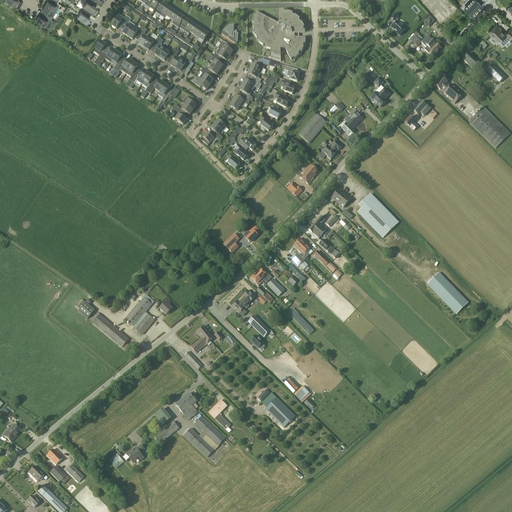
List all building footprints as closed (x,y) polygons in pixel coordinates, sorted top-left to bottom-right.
[(94,10),(96,8),(86,1),(87,0),(80,0),(81,0),(82,1),(81,2),(81,3),(81,5),(82,6),(83,6),(93,13),(95,10),(94,10)] [(155,0),(148,0),(145,5),(150,8),(155,0)] [(154,11),(156,9),(160,2),(157,0),(155,0),(150,8),(154,11)] [(471,0),(465,8),(473,16),(482,6),(475,0),(471,0)] [(60,5),(57,3),(54,1),(52,3),(47,1),(45,6),(56,12),(60,5)] [(156,12),(160,15),(166,6),(162,3),(156,12)] [(51,20),(56,12),(45,6),(42,11),(46,13),(45,16),(51,20)] [(171,9),(166,6),(160,15),(165,18),(166,17),(171,9)] [(175,12),(171,9),(166,17),(171,20),(175,12)] [(88,17),(90,14),(84,10),(82,13),(80,12),(77,17),(80,19),(86,23),(90,18),(88,17)] [(143,22),(145,19),(134,11),(131,14),(143,22)] [(180,15),(175,12),(171,20),(173,21),(172,23),(174,24),(180,15)] [(278,12),(279,24),(278,24),(278,25),(254,12),(253,22),(252,22),(254,31),(252,32),(257,40),(256,40),(261,48),(263,47),(271,50),(269,58),(281,62),(280,50),(285,49),(292,63),(299,55),(300,56),(304,48),(305,48),(305,39),(297,39),(297,34),(307,32),(301,24),(302,23),(295,17),(296,16),(287,13),(287,12),(278,12)] [(406,30),(397,23),(399,21),(397,19),(399,17),(396,14),(391,20),(396,24),(392,28),(396,32),(396,33),(400,36),(406,30)] [(121,22),(125,24),(129,18),(126,16),(124,19),(118,15),(111,26),(116,29),(121,22)] [(185,18),(180,15),(174,24),(174,25),(179,28),(180,26),(185,18)] [(35,20),(36,20),(36,21),(44,26),(46,27),(49,22),(51,20),(45,16),(43,18),(39,16),(37,18),(36,18),(35,20)] [(131,19),(129,18),(125,24),(128,26),(123,34),(128,37),(135,26),(129,23),(131,19)] [(180,28),(185,31),(191,22),(186,19),(181,27),(180,28)] [(429,28),(433,24),(427,19),(423,23),(429,28)] [(195,25),(191,22),(185,31),(189,34),(190,33),(195,25)] [(503,47),(510,39),(511,37),(511,30),(511,29),(506,34),(497,24),(488,33),(503,47)] [(199,29),(195,25),(190,33),(195,36),(199,29)] [(223,31),(221,35),(236,45),(237,43),(238,34),(237,33),(237,32),(236,31),(235,32),(234,31),(235,25),(234,25),(233,25),(232,26),(231,26),(230,26),(229,26),(228,27),(227,27),(226,28),(225,29),(224,30),(223,31)] [(137,32),(141,35),(145,29),(142,27),(140,30),(135,26),(128,37),(132,40),(137,32)] [(204,32),(199,29),(195,36),(199,39),(204,32)] [(209,35),(204,32),(199,39),(204,42),(209,35)] [(139,44),(144,47),(149,39),(144,36),(139,44)] [(413,36),(409,41),(412,43),(417,47),(421,42),(420,42),(413,36)] [(421,42),(421,43),(424,46),(426,48),(430,52),(436,44),(430,39),(426,36),(421,42)] [(151,37),(149,39),(144,47),(148,51),(154,43),(154,44),(157,45),(161,39),(158,38),(156,41),(151,37)] [(97,59),(100,61),(104,55),(101,53),(101,52),(106,45),(101,42),(95,50),(96,50),(94,52),(99,56),(97,59)] [(218,49),(219,49),(229,57),(233,52),(228,49),(230,46),(224,42),(222,45),(221,44),(218,49)] [(179,48),(186,52),(188,48),(182,44),(179,48)] [(426,48),(424,50),(431,56),(431,55),(434,57),(441,49),(436,44),(430,52),(426,48)] [(155,55),(160,58),(165,50),(166,49),(161,45),(159,47),(160,47),(155,55)] [(106,56),(104,55),(100,61),(102,62),(104,59),(110,63),(112,60),(117,52),(112,49),(107,57),(106,57),(106,56)] [(226,61),(229,57),(219,49),(214,57),(220,61),(222,58),(226,61)] [(170,53),(165,50),(160,58),(164,61),(170,53)] [(117,52),(112,60),(116,64),(122,56),(117,52)] [(463,60),(464,61),(473,69),(479,63),(470,54),(463,60)] [(213,63),(212,66),(220,71),(223,66),(218,63),(220,61),(214,57),(211,61),(213,63)] [(171,66),(176,69),(181,61),(176,58),(171,66)] [(250,70),(258,73),(261,74),(265,65),(269,66),(270,62),(261,59),(260,64),(259,67),(252,65),(250,70)] [(123,67),(120,65),(116,71),(118,73),(120,70),(126,74),(133,63),(128,60),(123,67)] [(186,64),(181,61),(176,69),(180,72),(186,64)] [(133,63),(126,74),(131,78),(133,75),(132,74),(136,68),(138,66),(133,63)] [(500,83),(505,78),(492,65),(487,70),(500,83)] [(216,76),(220,71),(212,66),(209,70),(206,68),(204,71),(210,75),(212,73),(216,76)] [(289,80),(297,82),(297,81),(298,82),(299,79),(298,79),(299,75),(292,73),(293,69),(286,67),(284,71),(288,72),(287,77),(290,78),(289,80)] [(346,73),(352,78),(355,74),(349,69),(346,73)] [(255,78),(253,81),(259,84),(261,81),(258,79),(259,77),(257,76),(258,73),(250,70),(248,75),(255,78)] [(139,78),(136,76),(132,82),(134,84),(136,81),(142,84),(149,74),(144,71),(139,78)] [(199,78),(200,79),(210,85),(213,81),(209,78),(210,75),(204,71),(199,78)] [(149,74),(142,84),(147,88),(145,91),(148,93),(152,87),(149,85),(154,77),(149,74)] [(384,82),(379,77),(374,82),(379,87),(384,82)] [(455,105),(463,95),(451,85),(450,86),(447,83),(447,82),(442,78),(435,86),(440,91),(441,90),(444,93),(453,101),(452,102),(455,105)] [(210,85),(200,79),(199,79),(199,80),(198,80),(197,81),(197,82),(197,83),(195,85),(201,88),(202,87),(207,90),(210,85)] [(245,81),(242,86),(252,91),(255,86),(259,89),(261,85),(259,84),(253,81),(252,85),(245,81)] [(283,92),(292,95),(294,89),(288,87),(289,84),(282,81),(281,87),(284,88),(283,92)] [(155,90),(160,93),(165,85),(160,82),(155,90)] [(165,85),(160,93),(158,95),(163,99),(161,102),(164,104),(168,98),(165,95),(170,88),(169,87),(169,86),(166,84),(165,85)] [(246,94),(244,97),(250,101),(252,98),(249,96),(252,91),(242,86),(240,91),(246,94)] [(384,100),(389,95),(384,90),(379,95),(376,93),(371,99),(380,108),(386,102),(384,100)] [(277,104),(285,108),(286,108),(288,106),(287,105),(288,103),(282,99),(284,97),(278,93),(275,99),(278,101),(277,104)] [(236,97),(233,101),(241,106),(243,108),(246,103),(248,105),(250,101),(244,97),(242,100),(236,97)] [(185,105),(193,111),(196,106),(188,100),(188,101),(185,99),(182,103),(185,105)] [(237,111),(241,106),(233,101),(230,106),(237,111)] [(340,102),(335,107),(340,112),(345,107),(340,102)] [(424,117),(431,109),(427,105),(426,106),(422,102),(413,111),(418,116),(420,113),(424,117)] [(179,108),(177,111),(184,115),(185,112),(190,115),(193,111),(185,105),(182,110),(179,108)] [(278,120),(281,114),(275,111),(277,108),(271,105),(269,108),(272,110),(269,115),(278,120)] [(484,107),(469,123),(494,148),(496,149),(510,134),(484,107)] [(182,117),(184,115),(177,111),(174,108),(172,112),(175,114),(173,118),(175,120),(183,125),(186,120),(182,117)] [(342,129),(350,138),(355,133),(352,129),(363,119),(357,113),(351,119),(352,120),(347,124),(346,123),(344,122),(341,126),(341,127),(342,128),(342,129)] [(309,144),(327,124),(316,114),(299,134),(309,144)] [(264,130),(265,130),(269,132),(270,130),(271,130),(273,128),(272,127),(267,123),(269,120),(263,116),(260,121),(263,123),(261,126),(261,128),(261,129),(262,130),(263,130),(264,130)] [(414,131),(418,126),(413,122),(415,121),(411,117),(405,123),(409,127),(414,131)] [(218,120),(215,125),(221,131),(223,132),(227,128),(223,124),(223,123),(220,120),(219,121),(218,120)] [(221,131),(215,125),(211,129),(217,135),(215,137),(216,137),(220,142),(223,139),(219,133),(221,131)] [(339,137),(342,133),(337,128),(334,131),(339,137)] [(214,139),(216,137),(215,137),(213,134),(211,137),(207,133),(203,137),(205,140),(203,142),(208,146),(212,142),(214,144),(217,141),(214,139)] [(256,146),(255,145),(256,145),(256,144),(255,144),(255,143),(254,143),(253,143),(253,144),(250,141),(249,142),(247,140),(246,141),(243,139),(239,144),(244,149),(246,146),(252,151),(256,146)] [(342,148),(335,142),(332,145),(333,146),(330,149),(328,147),(322,153),(331,160),(336,154),(335,153),(338,150),(339,151),(342,148)] [(245,150),(239,146),(236,150),(239,153),(237,155),(243,161),(247,157),(243,153),(245,150)] [(237,159),(232,155),(229,159),(230,161),(228,164),(235,170),(240,165),(235,161),(237,159)] [(313,178),(319,172),(311,166),(306,172),(305,173),(301,178),(300,177),(300,178),(308,185),(314,179),(313,178)] [(297,197),(302,191),(297,187),(292,193),(297,197)] [(351,199),(342,192),(339,190),(332,199),(344,208),(351,199)] [(371,194),(359,206),(362,209),(358,213),(383,239),(399,223),(371,194)] [(326,224),(329,227),(337,219),(334,216),(326,224)] [(313,226),(323,235),(325,234),(327,235),(329,232),(321,225),(325,220),(321,217),(313,226)] [(259,231),(256,228),(255,225),(253,221),(250,222),(243,229),(246,232),(242,236),(246,239),(250,243),(258,235),(256,234),(259,231)] [(323,235),(313,226),(309,230),(319,239),(323,235)] [(233,233),(222,244),(232,254),(239,247),(235,243),(239,239),(233,233)] [(297,242),(308,253),(310,255),(313,251),(301,239),(297,242)] [(323,241),(319,245),(328,253),(332,249),(323,241)] [(304,256),(308,253),(297,242),(293,246),(304,256)] [(330,255),(335,260),(340,255),(335,250),(330,255)] [(324,265),(327,261),(318,251),(314,255),(324,265)] [(299,267),(303,271),(308,266),(304,262),(305,261),(298,255),(292,260),(299,267)] [(262,282),(264,280),(266,282),(271,277),(267,273),(266,274),(260,268),(256,273),(258,275),(257,276),(262,282)] [(258,275),(256,273),(250,278),(258,286),(262,282),(257,276),(258,275)] [(468,303),(464,299),(439,273),(427,285),(456,315),(468,303)] [(293,277),(289,281),(294,286),(298,282),(293,277)] [(279,297),(285,291),(274,279),(267,285),(279,297)] [(263,297),(266,294),(260,287),(257,291),(263,297)] [(246,312),(243,310),(245,308),(246,309),(249,306),(248,305),(255,298),(248,291),(245,294),(247,296),(245,298),(244,297),(239,303),(238,301),(232,307),(239,314),(242,317),(246,312)] [(143,335),(155,321),(146,313),(155,302),(146,295),(126,320),(143,335)] [(122,304),(127,309),(134,301),(129,296),(122,304)] [(172,309),(169,306),(170,304),(167,301),(160,309),(166,315),(172,309)] [(78,311),(88,319),(95,311),(85,303),(78,311)] [(315,331),(298,314),(295,317),(312,334),(315,331)] [(93,323),(122,348),(129,340),(100,315),(93,323)] [(268,342),(275,335),(254,315),(248,322),(268,342)] [(191,348),(196,353),(204,347),(207,345),(207,344),(214,339),(204,327),(197,333),(202,339),(191,348)] [(231,342),(232,345),(234,343),(230,335),(225,338),(228,344),(231,342)] [(250,343),(258,350),(262,345),(255,338),(250,343)] [(279,348),(281,345),(273,338),(271,341),(279,348)] [(198,370),(202,366),(189,352),(185,356),(198,370)] [(278,373),(276,376),(286,386),(288,383),(278,373)] [(306,395),(308,393),(299,385),(297,387),(306,395)] [(198,413),(192,406),(197,402),(190,393),(176,405),(188,421),(198,413)] [(284,428),(296,417),(277,398),(265,410),(284,428)] [(305,402),(311,409),(315,406),(308,399),(305,402)] [(224,428),(226,430),(228,428),(230,426),(228,424),(219,414),(226,407),(221,402),(209,414),(224,428)] [(0,411),(5,417),(8,413),(3,408),(0,411)] [(172,419),(163,409),(155,416),(163,426),(172,419)] [(208,438),(218,447),(226,439),(202,416),(195,425),(203,433),(208,437),(208,438)] [(179,429),(173,422),(154,438),(160,445),(179,429)] [(3,435),(11,443),(21,431),(14,425),(10,430),(9,429),(3,435)] [(184,436),(207,459),(215,451),(191,429),(184,436)] [(144,459),(140,454),(144,451),(140,446),(133,452),(132,450),(123,458),(126,461),(129,459),(133,463),(139,458),(141,461),(144,459)] [(46,456),(56,466),(62,459),(53,450),(46,456)] [(120,461),(119,459),(119,458),(118,457),(117,457),(115,457),(114,457),(113,457),(112,458),(112,460),(111,461),(112,462),(112,463),(113,464),(114,465),(115,465),(117,465),(118,464),(119,463),(120,461)] [(66,471),(78,484),(84,477),(72,465),(66,471)] [(60,483),(61,482),(67,476),(56,466),(50,473),(60,483)] [(43,479),(42,478),(44,476),(35,467),(29,473),(38,482),(40,480),(41,481),(43,479)] [(38,492),(42,496),(47,491),(43,486),(40,489),(38,492)] [(47,491),(42,496),(43,497),(58,511),(64,511),(68,509),(61,503),(49,491),(48,490),(47,491)] [(28,501),(34,508),(39,503),(33,496),(28,501)]
